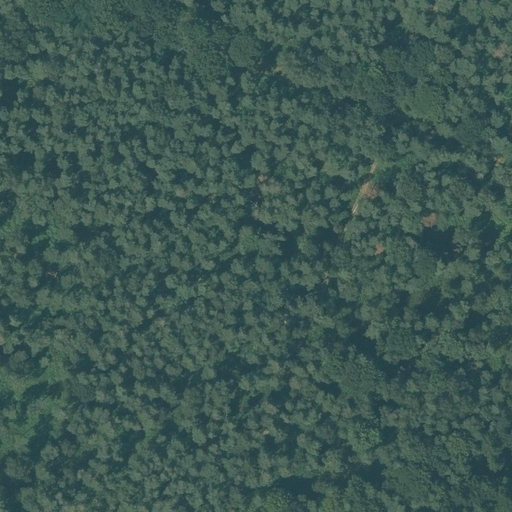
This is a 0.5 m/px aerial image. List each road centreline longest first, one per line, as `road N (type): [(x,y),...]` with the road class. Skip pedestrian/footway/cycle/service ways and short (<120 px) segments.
road 1 (track): [(225,511),(390,111)]
road 2 (track): [(390,111),(114,0)]
road 3 (track): [(390,111),(511,161)]
